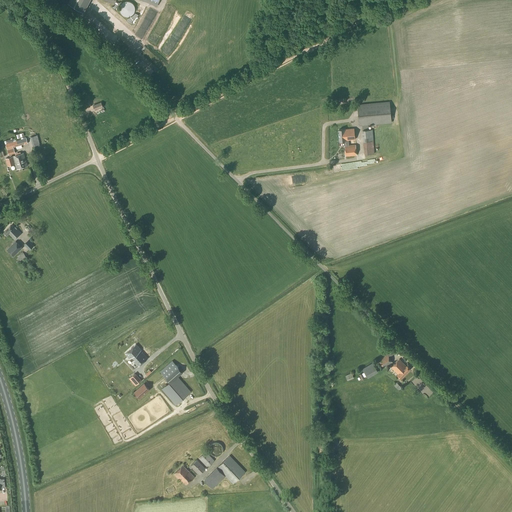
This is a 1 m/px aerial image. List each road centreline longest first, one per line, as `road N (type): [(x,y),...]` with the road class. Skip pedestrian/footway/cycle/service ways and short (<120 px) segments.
road 1 (unclassified): [(409,354),(159,101),(87,34),(38,2)]
road 2 (unclassified): [(293,511),(210,393),(96,156)]
road 3 (track): [(403,0),(96,156)]
road 4 (unclassified): [(96,156),(38,2)]
road 5 (track): [(511,461),(409,354)]
road 6 (primary): [(25,511),(0,380)]
